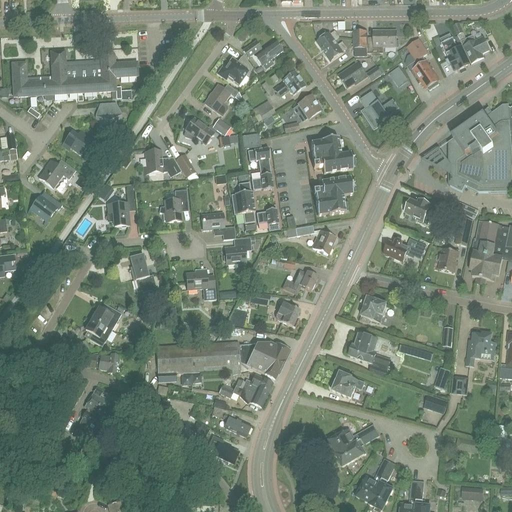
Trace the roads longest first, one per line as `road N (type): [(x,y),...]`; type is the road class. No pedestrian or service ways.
road 1 (residential): [(264,501),(231,498),(145,400),(105,378),(28,363)]
road 2 (tertiary): [(504,0),(475,12),(267,16)]
road 3 (residential): [(28,363),(97,245),(169,239)]
road 4 (tertiary): [(267,16),(367,154),(391,174)]
road 5 (residential): [(511,311),(345,272)]
road 6 (secondary): [(391,174),(435,118),(511,63)]
road 7 (tertiary): [(211,16),(63,20)]
road 8 (residential): [(158,130),(241,16)]
road 9 (secondary): [(284,396),(345,272)]
